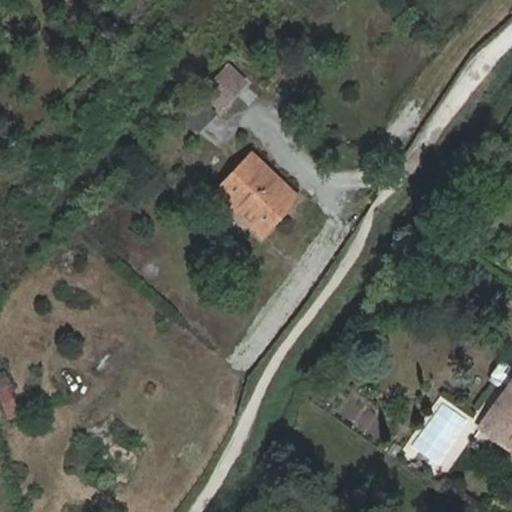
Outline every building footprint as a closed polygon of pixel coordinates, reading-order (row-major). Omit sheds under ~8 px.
[(201,105),(207,108),(207,109),(226,118),(249,74),(223,61),(201,105)] [(215,195),(262,237),(298,199),(252,156),(215,195)] [(0,385),(0,397),(5,417),(20,413),(12,383),(0,385)] [(511,383),(482,425),(511,446),(511,383)] [(413,448),(440,464),(468,417),(441,402),(413,448)]
